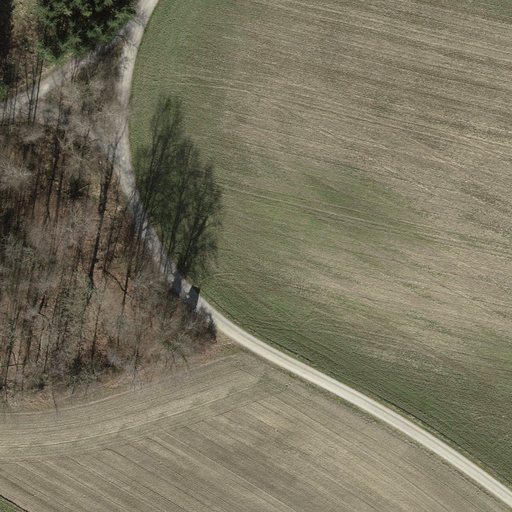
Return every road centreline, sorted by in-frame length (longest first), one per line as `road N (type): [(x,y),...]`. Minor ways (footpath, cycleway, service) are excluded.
road 1 (track): [(511,500),(406,427),(232,331),(181,287),(140,219),(124,162),(126,74),(153,0)]
road 2 (track): [(251,343),(99,399),(0,415)]
road 3 (track): [(0,110),(149,7)]
road 4 (track): [(4,107),(68,114),(124,162)]
